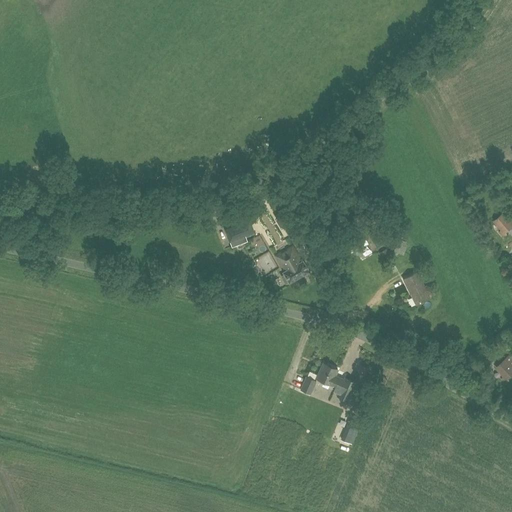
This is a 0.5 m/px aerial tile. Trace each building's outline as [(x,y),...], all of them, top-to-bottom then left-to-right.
[(504,237),(507,234),(505,232),(511,226),(511,221),(508,217),(511,214),(507,210),(495,221),(502,230),(500,232),(504,237)] [(289,222),(284,225),(291,238),(302,231),(303,231),(292,213),(292,214),(287,217),(289,222)] [(249,221),(225,230),(228,239),(244,233),(245,236),(254,233),(249,221)] [(372,254),(366,244),(368,244),(364,235),(342,247),(347,255),(355,251),(358,257),(360,256),(361,259),(372,254)] [(403,240),(399,252),(408,255),(412,243),(403,240)] [(299,257),(292,246),(286,249),(287,250),(282,253),(281,252),(275,256),(282,267),(283,267),(285,270),(283,272),(284,274),(281,276),(285,283),(288,281),(289,282),(308,271),(302,261),(300,262),(298,258),(299,257)] [(385,263),(391,260),(385,249),(380,252),(385,263)] [(387,280),(395,274),(392,270),(384,276),(387,280)] [(416,304),(430,297),(418,272),(403,279),(416,304)] [(506,383),(509,380),(507,379),(511,374),(511,365),(510,363),(511,360),(511,359),(509,356),(496,367),(504,376),(502,378),(506,383)] [(344,379),(335,375),(337,369),(323,363),(316,378),(331,384),(335,386),(333,390),(338,392),(337,396),(348,400),(356,382),(345,377),(344,379)] [(310,394),(316,380),(306,376),(300,389),(310,394)] [(364,404),(371,390),(364,386),(357,401),(364,404)] [(300,495),(295,493),(327,400),(307,393),(276,481),(284,484),(282,490),(292,494),(289,500),(297,502),(300,495)] [(323,506),(356,412),(336,404),(302,499),(323,506)]
